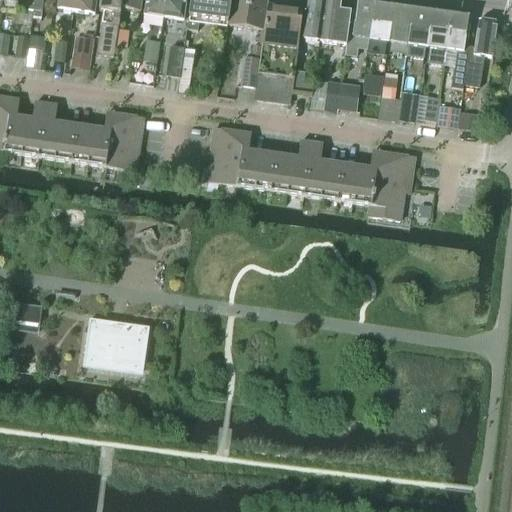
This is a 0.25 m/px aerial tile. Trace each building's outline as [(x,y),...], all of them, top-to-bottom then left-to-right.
[(2,0),(1,12),(16,14),(18,0),(2,0)] [(25,0),(24,11),(33,12),(31,21),(33,22),(35,0),(25,0)] [(35,0),(33,22),(40,23),(43,0),(35,0)] [(58,0),(57,11),(74,13),(75,0),(58,0)] [(75,0),(74,13),(94,16),(96,0),(75,0)] [(107,15),(105,26),(101,26),(100,38),(97,58),(113,60),(116,40),(118,28),(122,0),(105,0),(103,14),(107,15)] [(122,0),(118,28),(121,11),(139,14),(141,0),(122,0)] [(145,0),(143,16),(164,19),(166,0),(145,0)] [(166,0),(164,19),(183,22),(186,0),(166,0)] [(190,0),(188,20),(187,33),(197,34),(199,21),(228,25),(230,0),(190,0)] [(230,0),(228,25),(227,28),(263,32),(267,8),(267,0),(230,0)] [(307,0),(302,42),(314,43),(319,44),(325,0),(324,0),(307,0)] [(325,0),(319,44),(345,48),(349,24),(350,14),(339,12),(340,2),(325,0)] [(349,24),(345,48),(346,48),(344,59),(356,60),(357,52),(367,53),(369,41),(374,7),(357,4),(354,24),(349,24)] [(374,7),(369,41),(386,44),(391,9),(374,7)] [(258,76),(256,92),(291,96),(294,74),(302,13),(267,8),(258,76)] [(395,9),(389,54),(406,57),(407,48),(412,12),(395,9)] [(406,57),(423,59),(430,14),(412,12),(407,48),(406,57)] [(434,15),(429,51),(437,53),(434,75),(442,76),(445,54),(451,17),(434,15)] [(451,17),(445,54),(456,55),(451,91),(463,93),(463,88),(466,69),(465,69),(467,55),(463,55),(468,20),(451,17)] [(470,69),(466,69),(463,88),(478,91),(483,59),(490,60),(496,24),(478,22),(472,58),(471,57),(470,69)] [(126,51),(128,35),(118,33),(116,50),(126,51)] [(0,35),(0,55),(6,56),(9,37),(0,35)] [(18,38),(15,57),(26,59),(29,40),(18,38)] [(89,74),(94,42),(75,39),(70,71),(89,74)] [(31,41),(30,51),(43,53),(44,43),(31,41)] [(146,44),(143,63),(157,65),(160,46),(146,44)] [(65,67),(68,46),(56,45),(53,65),(65,67)] [(166,78),(179,80),(183,51),(170,49),(166,78)] [(252,61),(258,61),(260,50),(253,49),(252,61)] [(242,90),(255,91),(258,64),(246,63),(242,90)] [(188,95),(192,68),(182,67),(178,94),(188,95)] [(294,74),(291,96),(311,99),(312,88),(303,87),(305,75),(294,74)] [(365,77),(362,97),(380,99),(383,80),(365,77)] [(384,80),(381,101),(395,103),(398,82),(384,80)] [(323,113),(323,115),(337,117),(337,115),(337,113),(341,87),(327,85),(323,113)] [(341,87),(337,113),(356,116),(359,90),(341,87)] [(0,155),(10,157),(15,125),(17,104),(18,104),(18,103),(0,99),(0,155)] [(381,102),(378,121),(397,123),(397,119),(399,104),(381,102)] [(56,108),(34,105),(31,127),(44,129),(53,131),(56,108)] [(439,110),(436,129),(457,132),(459,113),(439,110)] [(88,136),(84,167),(135,175),(143,121),(106,115),(105,116),(106,116),(104,129),(103,138),(88,136)] [(459,117),(457,132),(475,135),(475,134),(477,119),(459,117)] [(15,125),(10,157),(25,159),(29,127),(15,125)] [(25,159),(39,161),(44,129),(31,127),(29,127),(25,159)] [(39,161),(54,163),(59,131),(53,131),(44,129),(39,161)] [(59,131),(54,163),(69,165),(74,134),(59,131)] [(205,186),(243,191),(247,159),(250,138),(250,137),(213,131),(205,186)] [(74,134),(69,165),(84,167),(88,136),(74,134)] [(297,162),(309,163),(311,146),(300,144),(297,162)] [(311,146),(309,163),(320,165),(322,147),(311,146)] [(369,177),(365,208),(369,209),(367,221),(399,225),(403,197),(408,198),(414,160),(372,154),(371,155),(372,155),(369,177)] [(247,159),(243,191),(258,193),(262,161),(247,159)] [(262,161),(258,193),(273,195),(278,163),(262,161)] [(278,163),(273,195),(288,197),(293,166),(278,163)] [(293,166),(288,197),(304,200),(308,168),(293,166)] [(308,168),(304,200),(319,202),(323,170),(308,168)] [(323,170),(319,202),(334,204),(339,172),(323,170)] [(339,172),(334,204),(349,206),(354,174),(339,172)] [(139,173),(137,187),(153,189),(155,175),(139,173)] [(354,174),(349,206),(365,208),(369,177),(354,174)] [(6,305),(2,332),(38,337),(41,310),(6,305)] [(149,331),(89,323),(88,328),(89,328),(84,367),(142,375),(147,336),(148,336),(149,331)]
